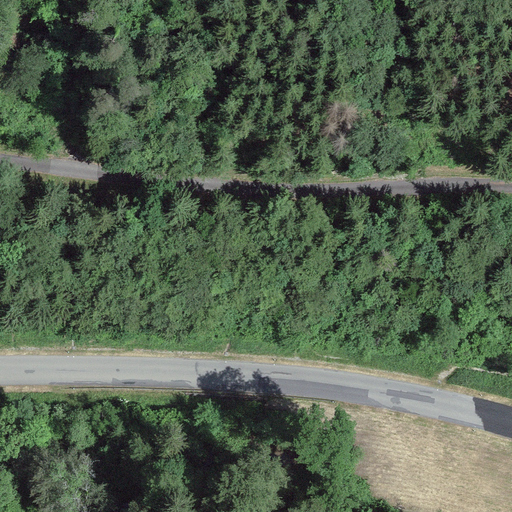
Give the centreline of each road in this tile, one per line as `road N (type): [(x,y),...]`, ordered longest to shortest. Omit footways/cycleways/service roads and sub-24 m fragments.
road 1 (tertiary): [(0,375),(219,376),(397,399),(511,424)]
road 2 (track): [(511,189),(230,192),(0,166)]
